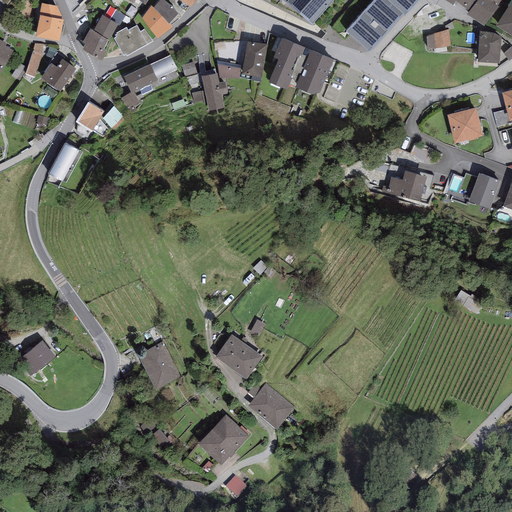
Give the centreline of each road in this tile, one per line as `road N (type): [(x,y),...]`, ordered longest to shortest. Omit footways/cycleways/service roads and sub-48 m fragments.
road 1 (residential): [(0,376),(61,417),(90,409),(110,381),(109,352),(48,264),(30,207),(45,159),(85,94),(87,69)]
road 2 (residential): [(394,82),(220,0)]
road 3 (residential): [(87,69),(136,56),(209,0)]
road 4 (residential): [(511,64),(469,88),(435,95),(394,82)]
